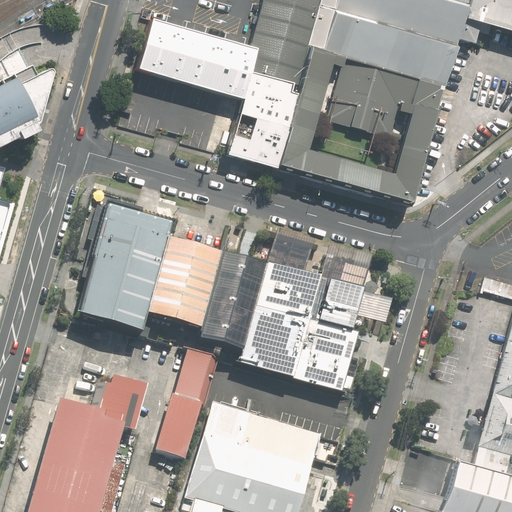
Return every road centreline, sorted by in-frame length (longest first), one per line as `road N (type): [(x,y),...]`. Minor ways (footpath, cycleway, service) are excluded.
road 1 (tertiary): [(67,147),(417,237)]
road 2 (tertiary): [(417,237),(424,268),(355,511)]
road 3 (secondary): [(67,147),(0,391)]
road 4 (secondary): [(111,0),(67,147)]
